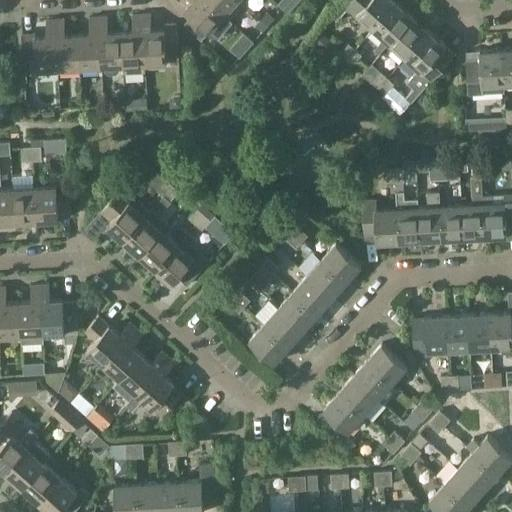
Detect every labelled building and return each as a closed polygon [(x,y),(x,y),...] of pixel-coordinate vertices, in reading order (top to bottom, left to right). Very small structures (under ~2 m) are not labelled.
[(201,39),(224,14),(207,0),(191,0),(184,9),(191,16),(184,24),(201,39)] [(239,0),(207,0),(224,14),(230,20),(245,4),(239,0)] [(373,28),(396,2),(394,0),(349,0),(343,8),(359,23),(363,19),(373,28)] [(387,46),(413,16),(396,2),(373,28),(384,38),(381,41),(387,46)] [(261,18),(269,26),(275,20),(266,12),(261,18)] [(141,14),(144,63),(166,62),(166,49),(178,49),(177,27),(151,29),(150,13),(141,14)] [(145,70),(144,63),(141,14),(132,14),(133,30),(121,31),(123,64),(123,71),(145,70)] [(80,67),(101,65),(98,16),(89,17),(90,32),(78,33),(80,67)] [(123,64),(121,31),(108,31),(107,16),(98,16),(101,65),(123,64)] [(406,57),(429,31),(413,16),(387,46),(391,50),(394,46),(406,57)] [(80,67),(78,33),(65,34),(64,18),(55,19),(58,68),(80,67)] [(264,33),(269,26),(261,18),(255,25),(264,33)] [(35,69),(58,68),(55,19),(46,19),(47,35),(21,37),(23,57),(35,56),(35,69)] [(429,31),(406,57),(417,67),(414,72),(427,84),(452,55),(443,47),(445,45),(429,31)] [(344,61),(355,49),(348,43),(338,55),(344,61)] [(504,83),(511,82),(511,47),(502,48),(504,83)] [(502,48),(479,50),(468,50),(470,89),(482,88),(483,84),(496,84),(496,92),(504,91),(504,83),(502,48)] [(355,49),(344,61),(351,67),(361,55),(355,49)] [(377,89),(388,77),(381,72),(371,83),(377,89)] [(388,77),(377,89),(384,94),(394,83),(388,77)] [(125,109),(147,108),(147,98),(125,99),(125,109)] [(506,120),(496,121),(497,132),(501,132),(507,132),(507,131),(506,120)] [(32,147),(33,161),(41,160),(40,146),(32,147)] [(24,161),(33,161),(32,147),(24,147),(24,161)] [(0,221),(15,221),(13,187),(2,188),(1,161),(0,161),(0,221)] [(472,178),(482,177),(481,162),(471,163),(472,178)] [(481,162),(482,177),(491,177),(490,162),(481,162)] [(430,179),(438,179),(438,165),(429,166),(430,179)] [(438,165),(438,179),(447,178),(446,165),(438,165)] [(386,182),(395,182),(395,167),(386,168),(386,182)] [(395,167),(395,182),(405,181),(404,167),(395,167)] [(162,197),(173,185),(166,179),(155,191),(162,197)] [(34,186),(36,220),(58,218),(58,217),(70,216),(68,186),(56,186),(56,185),(34,186)] [(123,240),(146,215),(129,200),(134,194),(124,185),(100,211),(111,220),(106,225),(123,240)] [(173,185),(162,197),(169,203),(179,191),(173,185)] [(15,221),(36,220),(34,186),(13,187),(15,221)] [(483,202),(485,236),(511,234),(511,192),(504,193),(504,201),(483,202)] [(399,241),(397,207),(374,208),(373,197),(361,198),(364,243),(399,241)] [(463,237),(485,236),(483,202),(461,203),(463,237)] [(442,238),(463,237),(461,203),(440,205),(442,238)] [(203,204),(199,208),(205,213),(208,209),(203,204)] [(420,239),(442,238),(440,205),(418,206),(420,239)] [(399,241),(420,239),(418,206),(397,207),(399,241)] [(196,224),(204,214),(198,208),(190,219),(196,224)] [(196,224),(201,229),(210,218),(205,213),(204,214),(196,224)] [(139,254),(162,229),(146,215),(123,240),(139,254)] [(291,233),(302,242),(309,235),(298,225),(291,233)] [(155,269),(178,244),(162,229),(139,254),(155,269)] [(295,250),(302,242),(291,233),(285,240),(295,250)] [(320,259),(346,281),(361,264),(336,242),(320,259)] [(178,244),(155,269),(172,283),(177,278),(186,286),(209,259),(200,251),(194,258),(178,244)] [(262,265),(273,274),(279,267),(269,257),(262,265)] [(331,297),(346,281),(320,259),(306,275),(331,297)] [(266,282),(273,274),(262,265),(256,272),(266,282)] [(317,313),(331,297),(306,275),(292,291),(317,313)] [(40,284),(43,333),(65,331),(65,342),(76,342),(82,299),(63,300),(63,298),(49,299),(49,283),(40,284)] [(21,334),(43,333),(40,284),(30,284),(31,300),(19,301),(21,334)] [(0,335),(21,334),(19,301),(6,301),(6,286),(0,285),(0,335)] [(234,298),(244,308),(251,300),(240,291),(234,298)] [(302,330),(317,313),(292,291),(277,308),(302,330)] [(238,315),(244,308),(234,298),(227,305),(238,315)] [(288,346),(302,330),(277,308),(263,324),(288,346)] [(489,312),(491,346),(511,345),(511,315),(511,310),(489,312)] [(470,348),(491,346),(489,312),(468,313),(470,348)] [(448,349),(470,348),(468,313),(446,314),(448,349)] [(432,350),(448,349),(446,314),(423,315),(423,316),(411,317),(413,351),(425,350),(432,350)] [(103,364),(136,327),(129,321),(119,332),(100,316),(86,332),(95,339),(86,348),(103,364)] [(274,362),(288,346),(263,324),(249,339),(274,362)] [(120,378),(142,353),(132,345),(143,333),(136,327),(103,364),(120,378)] [(366,360),(391,382),(406,365),(381,343),(366,360)] [(136,393),(168,356),(161,349),(151,361),(142,353),(120,378),(136,393)] [(168,356),(136,393),(125,404),(133,411),(143,400),(152,407),(161,414),(183,390),(174,383),(174,382),(164,373),(175,362),(168,356)] [(377,397),(391,382),(366,360),(352,375),(377,397)] [(33,363),(23,363),(24,375),(34,374),(33,363)] [(492,373),(493,386),(503,386),(502,372),(492,373)] [(483,387),(493,386),(492,373),(482,373),(483,387)] [(363,413),(377,397),(352,375),(338,391),(363,413)] [(449,376),(450,389),(458,389),(457,375),(449,376)] [(441,389),(450,389),(449,376),(441,376),(441,389)] [(43,392),(42,377),(24,378),(25,397),(52,396),(52,392),(43,392)] [(8,405),(21,405),(20,381),(8,382),(8,405)] [(116,386),(100,401),(111,413),(127,398),(116,386)] [(348,430),(363,413),(338,391),(323,408),(348,430)] [(458,395),(444,395),(445,404),(461,403),(468,403),(458,395)] [(56,415),(66,404),(59,398),(50,409),(56,415)] [(417,405),(427,414),(433,408),(423,399),(417,405)] [(66,404),(56,415),(73,429),(82,419),(66,404)] [(421,421),(427,414),(417,405),(411,412),(421,421)] [(435,416),(445,425),(451,419),(441,410),(435,416)] [(0,467),(6,472),(28,447),(39,435),(31,428),(21,440),(12,433),(22,421),(11,411),(0,423),(0,443),(0,444),(0,467)] [(439,432),(445,425),(435,416),(429,423),(439,432)] [(88,445),(98,434),(91,428),(81,439),(88,445)] [(467,445),(473,450),(498,472),(511,455),(510,454),(511,452),(511,439),(500,429),(492,438),(487,434),(480,442),(474,436),(467,445)] [(389,437),(399,446),(405,439),(395,430),(389,437)] [(394,452),(399,446),(389,437),(384,443),(394,452)] [(169,455),(177,455),(177,441),(168,441),(169,455)] [(177,441),(177,455),(185,454),(185,441),(177,441)] [(406,448),(416,457),(422,451),(412,442),(406,448)] [(134,444),(135,457),(143,457),(142,443),(134,444)] [(109,459),(135,457),(134,444),(112,445),(109,459)] [(360,445),(353,454),(363,463),(371,454),(360,445)] [(22,487),(44,461),(28,447),(6,472),(22,487)] [(411,464),(416,457),(406,448),(401,455),(411,464)] [(483,489),(498,472),(473,450),(458,466),(483,489)] [(38,501),(60,476),(44,461),(22,487),(38,501)] [(179,480),(180,511),(203,511),(201,482),(215,481),(214,462),(200,463),(201,479),(179,480)] [(469,504),(483,489),(458,466),(444,482),(469,504)] [(392,485),(392,477),(392,472),(391,470),(382,471),(383,486),(392,485)] [(374,486),(383,486),(382,471),(373,471),(374,486)] [(340,474),(341,489),(350,488),(349,473),(340,474)] [(332,489),(341,489),(340,474),(331,474),(332,489)] [(60,476),(38,501),(50,511),(57,511),(65,504),(74,511),(90,493),(81,485),(76,490),(60,476)] [(288,492),(297,491),(296,476),(287,477),(288,492)] [(296,476),(297,491),(306,491),(305,476),(296,476)] [(159,511),(180,511),(179,480),(158,481),(159,511)] [(138,511),(159,511),(158,481),(136,482),(138,511)] [(115,511),(138,511),(136,482),(114,484),(115,511)] [(443,511),(462,511),(469,504),(444,482),(429,499),(443,511)]
